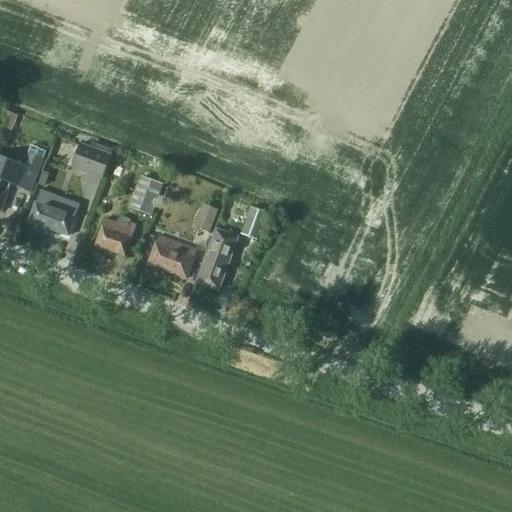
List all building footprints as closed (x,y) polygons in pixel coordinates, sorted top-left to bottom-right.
[(4,126),(20,129),(22,113),(6,110),(4,126)] [(80,143),(71,168),(103,179),(114,149),(91,142),(90,147),(80,143)] [(31,191),(44,154),(29,148),(23,164),(0,155),(0,210),(10,184),(31,191)] [(45,187),(50,173),(43,170),(38,184),(45,187)] [(141,176),(130,209),(153,217),(164,184),(141,176)] [(69,236),(78,210),(80,205),(40,190),(38,195),(36,202),(35,202),(28,221),(69,236)] [(204,204),(195,227),(210,233),(219,210),(204,204)] [(251,207),(241,234),(257,240),(267,213),(251,207)] [(125,256),(136,225),(118,218),(116,223),(105,219),(95,246),(125,256)] [(207,254),(202,267),(197,282),(219,290),(230,261),(238,237),(232,235),(216,229),(207,254)] [(192,263),(202,267),(207,254),(158,236),(148,265),(187,279),(192,263)]
